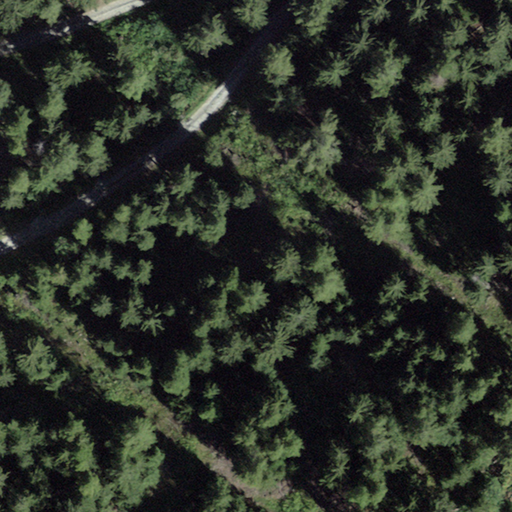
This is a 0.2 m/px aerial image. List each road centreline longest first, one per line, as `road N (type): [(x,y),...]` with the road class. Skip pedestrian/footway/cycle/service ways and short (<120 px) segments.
road 1 (track): [(300,0),(229,82),(112,191),(0,251)]
road 2 (track): [(0,48),(94,25),(150,0)]
